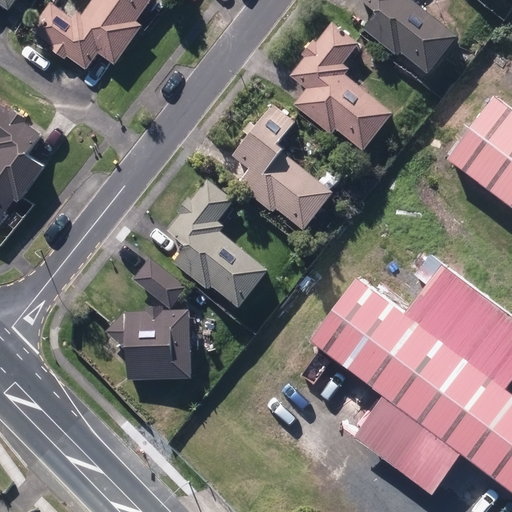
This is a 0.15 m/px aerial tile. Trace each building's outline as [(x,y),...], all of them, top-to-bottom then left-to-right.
[(0,0),(0,6),(9,13),(18,0),(0,0)] [(67,59),(86,72),(98,55),(115,67),(143,28),(136,23),(152,0),(94,0),(83,17),(76,12),(72,18),(51,4),(32,32),(54,48),(51,52),(65,62),(67,59)] [(400,54),(427,75),(458,39),(410,0),(358,0),(375,14),(362,29),(397,58),(400,54)] [(337,132),(363,153),(394,115),(345,76),(349,71),(344,66),(360,45),(333,24),(317,45),(314,42),(302,57),(304,59),(290,77),(307,91),(294,106),(332,137),(337,132)] [(448,161),(511,208),(511,111),(495,99),(448,161)] [(0,224),(15,202),(20,206),(46,168),(29,157),(43,137),(25,124),(28,121),(12,110),(9,113),(0,106),(0,224)] [(276,210),(304,232),(334,194),(282,153),(284,151),(277,146),(294,124),(273,107),(233,157),(251,171),(238,187),(273,215),(276,210)] [(220,302),(244,322),(251,313),(242,304),(269,272),(221,233),(226,228),(219,223),(236,202),(209,180),(192,201),(189,198),(177,213),(182,217),(167,234),(186,250),(174,264),(208,291),(211,288),(223,297),(220,302)] [(131,281),(171,311),(188,287),(148,258),(131,281)] [(462,456),(511,493),(511,394),(506,390),(511,382),(511,318),(441,266),(405,314),(358,279),(311,342),(385,397),(355,437),(431,496),(462,456)] [(127,351),(127,382),(192,380),(191,351),(199,350),(199,336),(190,336),(190,311),(165,311),(165,308),(146,309),(146,312),(127,313),(108,333),(127,351)] [(99,357),(104,363),(111,362),(114,355),(109,349),(102,350),(99,357)]
